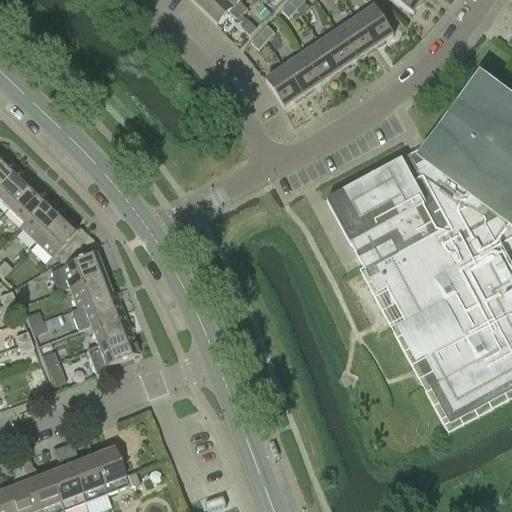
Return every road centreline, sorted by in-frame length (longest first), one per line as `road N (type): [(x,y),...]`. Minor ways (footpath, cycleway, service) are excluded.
road 1 (residential): [(279,169),(430,66),(490,0)]
road 2 (residential): [(215,362),(0,434)]
road 3 (tertiary): [(0,70),(84,153),(146,231)]
road 4 (residential): [(279,169),(149,0)]
road 5 (tertiary): [(215,362),(273,511)]
road 6 (tertiary): [(146,231),(215,362)]
road 7 (residential): [(146,231),(279,169)]
